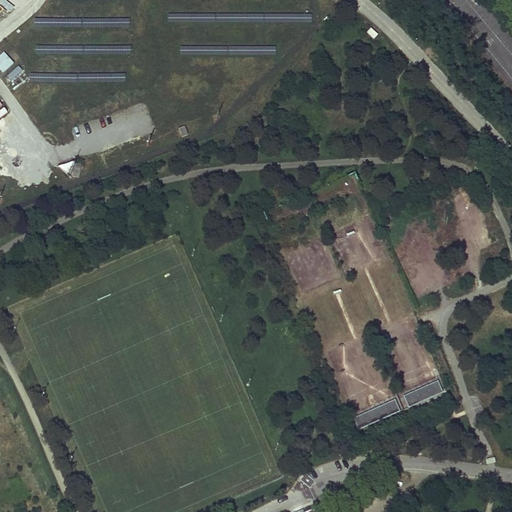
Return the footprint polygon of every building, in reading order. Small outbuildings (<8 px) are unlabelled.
[(370,28),(366,32),(373,38),(377,34),(370,28)] [(184,126),(178,129),(181,137),(187,135),(184,126)] [(70,178),(74,161),(57,167),(70,178)] [(437,382),(403,396),(408,407),(442,393),(437,382)] [(394,401),(355,418),(360,429),(399,413),(394,401)]
